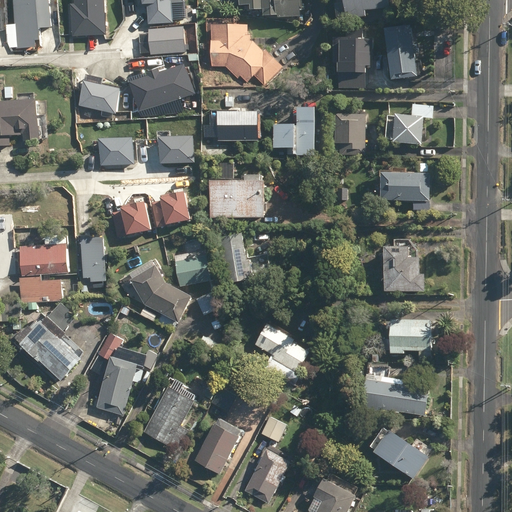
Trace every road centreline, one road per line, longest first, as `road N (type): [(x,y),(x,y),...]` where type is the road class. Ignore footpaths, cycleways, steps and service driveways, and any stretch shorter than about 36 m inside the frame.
road 1 (residential): [(486,301),(490,0)]
road 2 (residential): [(482,511),(486,301)]
road 3 (residential): [(184,511),(0,410)]
